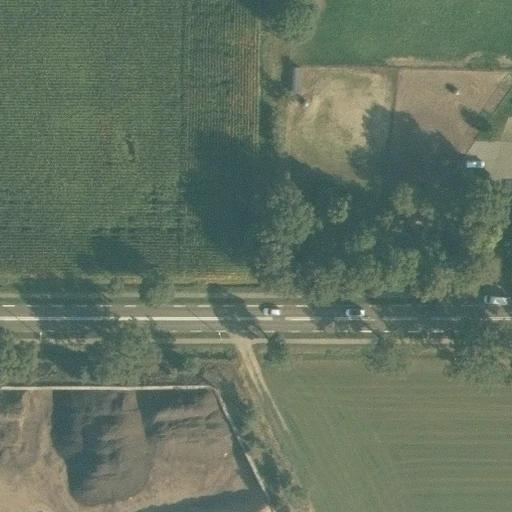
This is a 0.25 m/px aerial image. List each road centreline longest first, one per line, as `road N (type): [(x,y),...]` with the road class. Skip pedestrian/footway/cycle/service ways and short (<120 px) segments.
road 1 (primary): [(511,316),(0,317)]
road 2 (track): [(314,511),(237,343),(236,315)]
